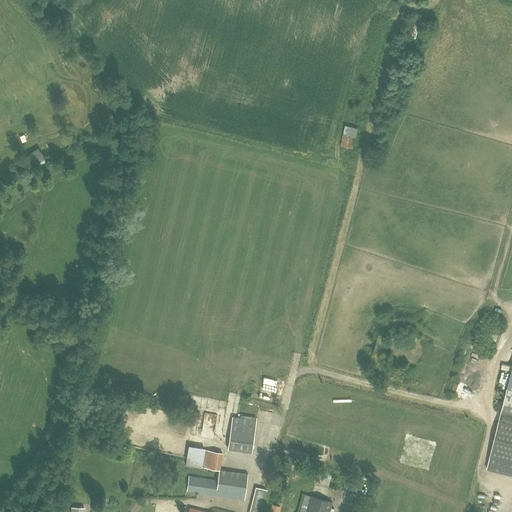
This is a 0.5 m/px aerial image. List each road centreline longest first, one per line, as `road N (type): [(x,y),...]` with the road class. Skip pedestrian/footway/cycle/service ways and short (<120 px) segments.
road 1 (track): [(511,307),(482,413),(307,369),(394,26),(405,10),(438,0)]
road 2 (track): [(511,128),(464,0)]
